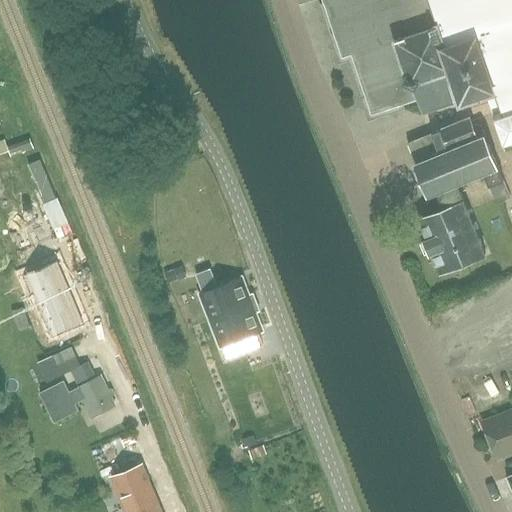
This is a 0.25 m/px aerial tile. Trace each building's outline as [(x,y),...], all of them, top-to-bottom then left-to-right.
[(511,0),(321,0),(341,59),(351,56),(354,66),(367,73),(373,91),(367,104),(370,114),(419,98),(424,113),(486,93),(493,113),(511,106),(511,0)] [(511,106),(493,113),(505,148),(511,146),(511,106)] [(442,203),(444,209),(464,201),(457,182),(483,171),(496,203),(511,197),(481,125),(476,124),(472,125),(469,117),(408,142),(429,193),(434,191),(439,204),(442,203)] [(11,156),(11,155),(33,148),(30,138),(8,146),(11,156)] [(426,240),(428,245),(431,251),(433,250),(441,270),(486,252),(475,226),(464,201),(444,209),(420,219),(428,239),(426,240)] [(56,261),(23,275),(29,289),(32,288),(51,333),(81,321),(56,261)] [(185,276),(181,266),(175,269),(179,279),(185,276)] [(241,278),(200,293),(210,320),(251,304),(248,295),(241,278)] [(251,304),(210,320),(225,359),(244,352),(239,339),(258,332),(261,330),(255,313),(251,304)] [(18,330),(30,326),(24,307),(12,310),(18,330)] [(58,369),(77,360),(71,348),(52,358),(58,369)] [(93,415),(114,405),(100,377),(94,380),(85,363),(71,370),(79,388),(70,392),(64,381),(40,393),(54,422),(79,410),(75,403),(85,398),(93,415)] [(482,422),(484,425),(496,455),(497,458),(500,457),(500,456),(511,451),(511,410),(486,421),(482,422)] [(258,427),(238,434),(242,447),(262,440),(258,427)] [(159,511),(139,465),(112,476),(126,511),(159,511)]
